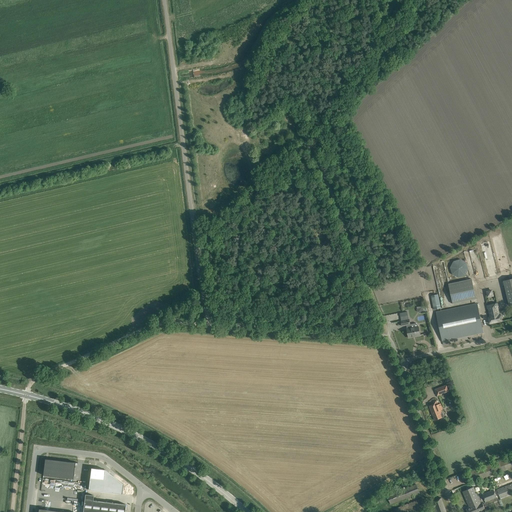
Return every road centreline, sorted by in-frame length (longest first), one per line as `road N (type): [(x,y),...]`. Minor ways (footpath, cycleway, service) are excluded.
road 1 (unclassified): [(399,363),(385,336),(208,318),(164,0)]
road 2 (track): [(213,323),(146,328),(30,383),(11,511)]
road 3 (primary): [(246,511),(160,448),(85,413),(0,389)]
road 4 (track): [(385,336),(313,144)]
road 5 (track): [(436,0),(313,144)]
road 6 (unclassified): [(28,511),(38,449),(103,456),(145,488)]
road 7 (unclassified): [(455,511),(399,363)]
road 8 (track): [(313,144),(196,248)]
